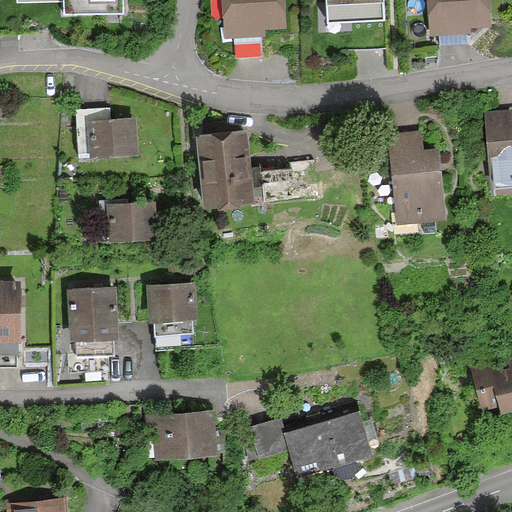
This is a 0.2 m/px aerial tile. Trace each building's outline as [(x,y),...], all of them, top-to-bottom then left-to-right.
[(17,0),(18,1),(65,1),(65,13),(124,13),(123,0),(17,0)] [(284,0),(223,0),(226,39),(265,36),(265,29),(286,28),(284,0)] [(382,0),(327,0),(328,21),(384,19),(382,0)] [(427,0),(429,36),(470,34),(469,25),(490,24),(488,0),(427,0)] [(86,120),(111,119),(110,107),(77,109),(80,154),(88,153),(86,120)] [(511,108),(485,111),(493,196),(511,194),(511,108)] [(111,119),(86,120),(88,153),(89,158),(138,155),(136,117),(111,119)] [(388,135),(398,225),(446,220),(438,149),(423,151),(421,131),(388,135)] [(197,136),(205,210),(256,204),(252,168),(248,132),(197,136)] [(261,168),(252,168),(256,204),(316,198),(313,160),(290,163),(291,170),(261,173),(261,168)] [(130,199),(100,200),(101,241),(157,240),(156,202),(130,203),(130,199)] [(22,280),(0,279),(0,367),(18,367),(18,342),(22,342),(22,280)] [(196,283),(147,284),(149,325),(155,325),(156,350),(194,349),(193,320),(198,320),(196,283)] [(68,288),(70,342),(75,342),(75,357),(116,355),(115,340),(121,340),(119,286),(68,288)] [(511,352),(470,364),(483,411),(499,406),(501,414),(511,410),(511,352)] [(215,411),(147,413),(149,459),(218,456),(218,453),(228,453),(227,430),(216,431),(215,411)] [(281,420),(251,430),(260,460),(289,451),(297,479),(333,468),(336,475),(342,478),(350,478),(357,472),(359,467),(357,461),(372,456),(358,412),(285,434),(281,420)] [(67,511),(66,498),(8,505),(8,511),(67,511)]
